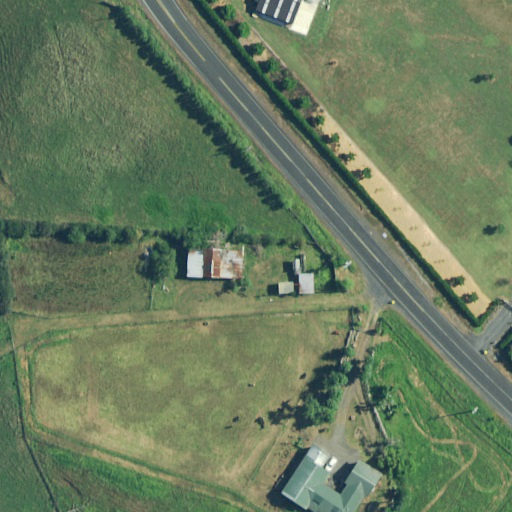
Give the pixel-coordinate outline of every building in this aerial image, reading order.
[(300,0),(262,0),(258,11),(291,24),(300,0)] [(241,255),(189,253),(188,277),(240,279),(241,255)] [(151,262),(142,259),(136,280),(146,283),(151,262)] [(280,282),(279,293),(315,295),(316,275),(300,274),(300,283),(280,282)] [(342,458),(314,441),(282,492),(313,511),(354,511),(379,471),(361,460),(341,493),(326,484),(342,458)]
